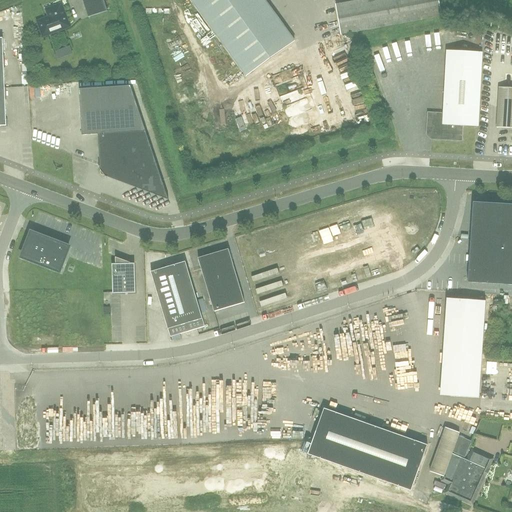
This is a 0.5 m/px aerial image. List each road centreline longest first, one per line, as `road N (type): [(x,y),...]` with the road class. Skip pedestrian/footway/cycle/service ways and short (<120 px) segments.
road 1 (unclassified): [(455,175),(439,251),(405,280),(186,350),(13,358),(0,352)]
road 2 (primary): [(455,175),(388,173),(161,236),(23,186)]
